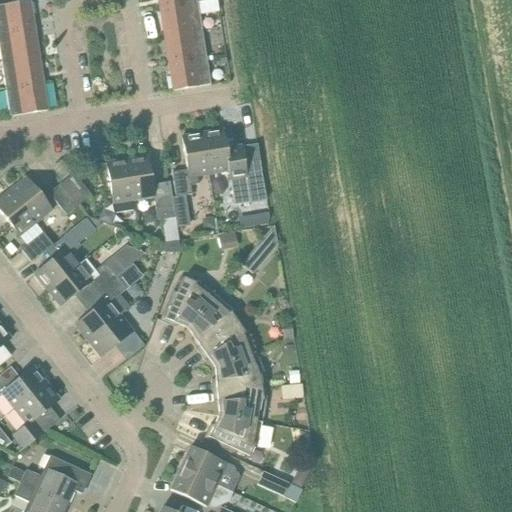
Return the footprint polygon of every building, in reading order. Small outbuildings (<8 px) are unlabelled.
[(157,0),(159,9),(197,3),(196,0),(157,0)] [(0,33),(34,28),(30,1),(0,5),(0,33)] [(164,36),(201,30),(197,3),(159,9),(164,36)] [(217,5),(208,7),(211,17),(219,16),(217,5)] [(34,28),(0,33),(0,56),(1,62),(39,56),(34,28)] [(206,58),(201,30),(164,36),(168,64),(206,58)] [(39,56),(1,62),(5,90),(43,84),(39,56)] [(224,56),(211,58),(212,61),(213,67),(226,65),(224,56)] [(206,58),(168,64),(172,91),(210,85),(206,62),(206,58)] [(47,111),(43,84),(5,90),(10,117),(47,111)] [(223,130),(202,134),(208,176),(228,173),(233,206),(250,203),(241,147),(226,149),(223,130)] [(208,176),(202,134),(181,137),(187,170),(172,173),(176,199),(192,196),(190,186),(198,185),(197,178),(208,176)] [(147,156),(126,160),(133,201),(153,198),(155,211),(173,208),(169,183),(152,186),(147,156)] [(106,166),(94,167),(101,182),(109,181),(110,192),(112,205),(133,201),(126,160),(106,163),(106,166)] [(61,184),(79,206),(91,196),(74,174),(61,184)] [(9,191),(35,224),(52,211),(26,178),(9,191)] [(66,216),(79,206),(61,184),(48,194),(66,216)] [(35,224),(9,191),(0,198),(0,213),(19,237),(35,224)] [(102,212),(98,222),(111,227),(115,218),(102,212)] [(249,216),(251,228),(265,225),(268,221),(267,213),(249,216)] [(64,237),(75,251),(80,248),(78,245),(95,232),(97,234),(107,226),(87,218),(64,237)] [(208,219),(203,225),(204,231),(215,229),(215,228),(216,228),(215,220),(213,220),(213,218),(208,219)] [(274,228),(259,245),(273,256),(277,250),(274,228)] [(31,263),(46,251),(53,246),(43,233),(21,251),(31,263)] [(162,244),(154,270),(161,272),(167,254),(180,254),(178,242),(162,244)] [(34,275),(47,291),(80,265),(67,248),(34,275)] [(84,288),(91,298),(116,278),(104,264),(93,272),(97,277),(92,281),(80,265),(47,291),(60,307),(84,288)] [(123,288),(116,278),(91,298),(98,306),(74,326),(87,342),(120,316),(129,309),(117,293),(123,288)] [(176,325),(187,329),(215,295),(196,279),(195,283),(184,278),(177,293),(173,292),(167,303),(159,321),(175,328),(176,325)] [(190,341),(197,351),(237,323),(231,313),(234,311),(215,295),(187,329),(193,339),(190,341)] [(133,332),(120,316),(87,342),(100,358),(133,332)] [(237,323),(197,351),(204,362),(207,359),(214,368),(256,353),(247,330),(244,332),(237,323)] [(0,347),(11,339),(0,325),(0,347)] [(290,326),(282,327),(284,340),(292,339),(290,326)] [(264,376),(256,353),(214,368),(215,379),(211,380),(212,393),(261,388),(260,377),(264,376)] [(0,395),(1,394),(14,410),(46,384),(33,367),(7,388),(0,380),(0,395)] [(298,373),(289,374),(290,385),(299,384),(298,373)] [(26,425),(12,436),(23,450),(27,446),(43,434),(33,421),(49,408),(59,400),(46,384),(14,410),(25,424),(26,425)] [(301,386),(293,386),(294,399),(302,399),(301,386)] [(261,388),(212,393),(213,405),(217,405),(218,416),(262,424),(266,399),(265,388),(261,388)] [(258,448),(262,424),(218,416),(214,426),(210,424),(203,440),(221,449),(232,454),(234,450),(249,457),(254,446),(258,448)] [(190,447),(180,469),(216,486),(232,494),(239,478),(237,474),(235,474),(233,467),(190,447)] [(7,478),(19,484),(20,483),(68,506),(74,492),(80,494),(83,488),(85,489),(91,475),(49,456),(43,469),(45,470),(42,478),(26,470),(24,474),(12,468),(7,478)] [(216,486),(180,469),(170,491),(206,508),(206,507),(213,510),(228,503),(232,494),(216,486)] [(263,473),(257,486),(295,504),(301,491),(263,473)] [(293,482),(291,485),(300,490),(304,482),(298,480),(293,482)] [(64,511),(68,506),(20,483),(19,484),(14,496),(30,504),(26,511),(24,510),(23,511),(64,511)]
